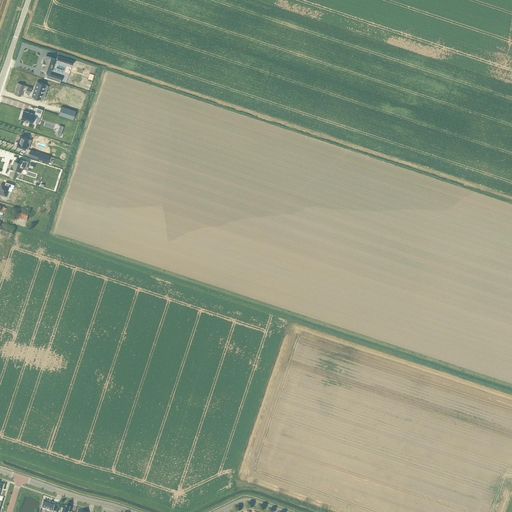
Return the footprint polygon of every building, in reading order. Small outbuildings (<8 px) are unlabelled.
[(45,54),(40,69),(46,71),(44,78),(60,83),(62,77),(51,73),(56,58),(45,54)] [(73,60),(57,55),(56,59),(72,65),(73,60)] [(14,93),(19,95),(20,95),(22,90),(25,91),(24,92),(32,95),(35,88),(22,84),(18,83),(16,88),(16,89),(15,93),(14,93)] [(46,86),(37,83),(32,97),(41,100),(42,99),(43,100),(45,97),(43,96),(46,86)] [(66,117),(73,119),(76,111),(68,108),(61,106),(58,115),(66,117)] [(40,117),(41,113),(36,111),(34,114),(23,111),(21,118),(25,120),(25,121),(28,122),(28,121),(35,123),(37,116),(40,117)] [(28,139),(24,137),(20,136),(18,141),(17,141),(16,145),(25,148),(28,139)] [(30,149),(28,156),(39,160),(39,161),(42,162),(42,161),(47,162),(50,156),(30,149)] [(11,170),(9,175),(15,177),(17,172),(18,173),(19,173),(21,169),(19,168),(20,167),(23,168),(26,169),(27,165),(29,162),(25,161),(20,159),(19,163),(14,161),(12,166),(10,170),(11,170)] [(5,185),(1,184),(0,185),(0,197),(5,199),(8,187),(10,187),(11,184),(6,182),(5,185)] [(0,215),(2,216),(3,213),(6,214),(8,209),(0,206),(0,215)] [(17,218),(27,221),(29,214),(19,211),(17,218)] [(14,229),(12,228),(0,223),(0,231),(10,235),(12,236),(14,229)] [(43,503),(42,508),(42,509),(53,511),(55,504),(44,500),(43,503)]
